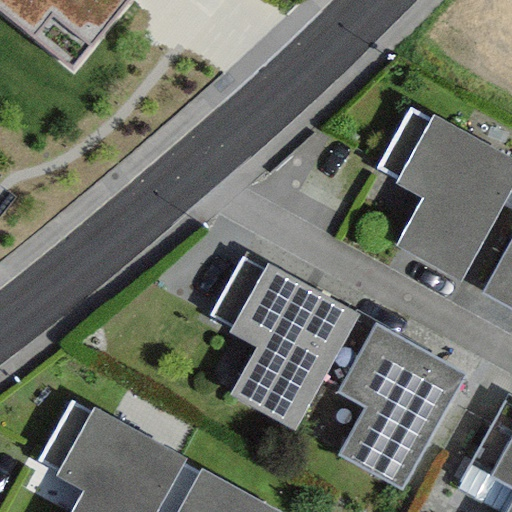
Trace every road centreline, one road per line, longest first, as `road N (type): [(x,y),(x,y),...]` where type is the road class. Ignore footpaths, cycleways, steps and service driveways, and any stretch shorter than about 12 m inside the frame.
road 1 (residential): [(189,177),(511,356)]
road 2 (tertiary): [(189,177),(377,0)]
road 3 (tertiary): [(0,330),(189,177)]
